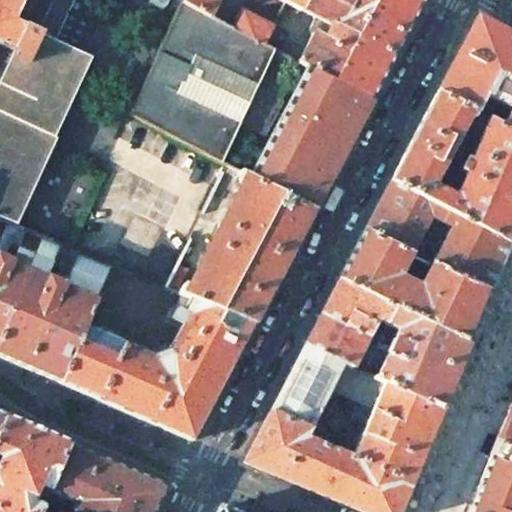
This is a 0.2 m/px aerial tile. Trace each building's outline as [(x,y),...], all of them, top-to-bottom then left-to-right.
[(0,0),(0,45),(12,52),(23,27),(35,0),(0,0)] [(52,0),(37,33),(41,35),(53,41),(72,0),(52,0)] [(183,0),(182,4),(209,18),(218,0),(278,0),(285,3),(300,11),(306,0),(183,0)] [(274,26),(223,0),(218,0),(209,18),(264,47),(274,26)] [(306,0),(300,11),(330,27),(324,39),(313,33),(301,56),(297,64),(300,66),(306,69),(333,83),(377,0),(306,0)] [(377,0),(333,83),(369,102),(399,44),(422,0),(377,0)] [(130,116),(220,163),(232,140),(240,125),(264,137),(300,66),(297,64),(264,47),(209,18),(182,4),(130,116)] [(511,38),(476,19),(456,58),(436,96),(475,114),(484,97),(510,110),(501,128),(511,134),(511,38)] [(275,27),(274,26),(264,47),(297,64),(301,56),(275,27)] [(37,33),(23,27),(12,52),(6,63),(0,76),(0,219),(12,225),(90,58),(53,41),(41,35),(37,33)] [(0,59),(6,63),(12,52),(0,45),(0,59)] [(333,83),(306,69),(260,155),(248,178),(311,212),(342,154),(369,102),(333,83)] [(511,134),(501,128),(487,121),(477,143),(467,167),(462,164),(459,171),(464,174),(458,188),(452,200),(431,189),(437,177),(464,127),(467,119),(471,121),(475,114),(436,96),(414,137),(390,183),(432,205),(453,216),(507,244),(511,230),(511,134)] [(510,110),(484,97),(475,114),(487,121),(501,128),(510,110)] [(487,121),(475,114),(471,121),(467,119),(464,127),(474,133),(471,141),(477,143),(487,121)] [(239,173),(248,178),(260,155),(232,140),(220,163),(221,163),(224,165),(239,173)] [(239,173),(224,165),(222,170),(236,178),(239,173)] [(248,178),(239,173),(236,178),(243,182),(187,287),(182,285),(178,294),(190,299),(252,324),(283,266),(311,212),(248,178)] [(458,188),(437,177),(431,189),(452,200),(458,188)] [(414,242),(432,205),(390,183),(375,211),(363,233),(408,254),(414,242)] [(453,216),(432,205),(414,242),(435,252),(453,216)] [(453,216),(435,252),(429,265),(487,293),(499,264),(507,244),(453,216)] [(12,225),(0,219),(0,257),(2,258),(5,251),(14,255),(11,262),(29,270),(43,238),(12,225)] [(408,254),(363,233),(351,255),(338,280),(396,308),(466,343),(478,313),(487,293),(429,265),(417,290),(396,280),(408,254)] [(111,266),(43,238),(29,270),(48,278),(53,265),(61,268),(56,281),(96,299),(111,266)] [(2,258),(0,257),(0,336),(29,270),(11,262),(2,258)] [(48,278),(29,270),(0,336),(0,358),(22,369),(59,384),(84,327),(96,299),(56,281),(48,278)] [(396,308),(338,280),(318,318),(304,345),(343,363),(352,368),(361,350),(376,320),(387,325),(396,308)] [(151,355),(84,327),(59,384),(90,398),(150,423),(191,441),(231,364),(252,324),(190,299),(182,313),(186,315),(168,350),(151,355)] [(466,343),(396,308),(387,325),(397,330),(389,347),(376,379),(383,383),(439,409),(455,370),(466,343)] [(389,347),(379,342),(372,355),(363,373),(376,379),(389,347)] [(343,363),(304,345),(283,386),(243,463),(334,501),(360,511),(396,511),(418,461),(439,409),(383,383),(372,409),(352,457),(306,438),(330,390),(343,363)] [(372,355),(361,350),(352,368),(363,373),(372,355)] [(352,368),(343,363),(330,390),(372,409),(383,383),(376,379),(363,373),(352,368)] [(511,400),(506,415),(489,457),(511,465),(511,400)] [(34,429),(6,416),(0,429),(0,457),(1,458),(0,460),(0,511),(38,511),(39,511),(41,507),(33,503),(41,486),(49,489),(69,444),(34,429)] [(153,511),(166,487),(69,444),(49,489),(48,491),(75,503),(71,511),(153,511)] [(466,511),(511,511),(511,465),(489,457),(472,499),(466,511)]
